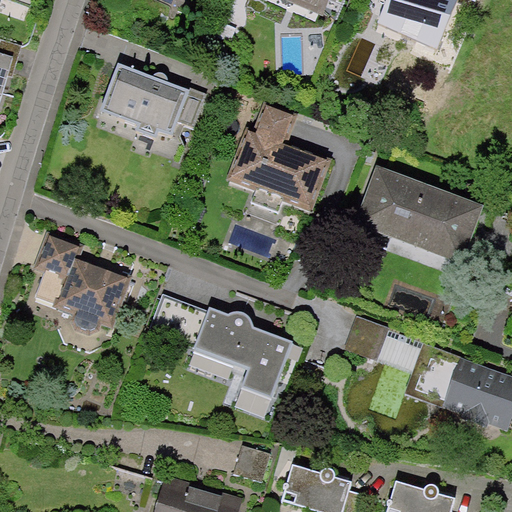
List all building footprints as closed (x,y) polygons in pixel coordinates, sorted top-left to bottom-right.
[(0,0),(0,13),(24,23),(31,0),(0,0)] [(277,0),(327,21),(336,0),(277,0)] [(457,0),(390,0),(378,32),(435,56),(457,0)] [(0,109),(19,49),(0,42),(0,109)] [(207,101),(116,66),(97,115),(167,142),(172,128),(193,136),(207,101)] [(295,124),(264,113),(254,141),(244,138),(226,185),(257,195),(251,208),(275,217),(280,205),(309,216),(325,166),(284,149),(295,124)] [(480,214),(374,173),(349,238),(384,251),(387,242),(459,270),(480,214)] [(77,251),(48,241),(37,270),(45,274),(34,303),(73,315),(71,322),(72,328),(77,333),(82,336),(89,335),(95,330),(96,324),(109,330),(127,281),(73,261),(77,251)] [(203,321),(174,309),(163,336),(194,348),(192,355),(246,374),(239,392),(269,403),(288,345),(251,332),(251,326),(248,321),(244,318),(237,316),(233,317),(226,321),(206,313),(203,321)] [(386,331),(357,320),(344,354),(374,365),(386,331)] [(511,382),(391,339),(382,364),(415,376),(407,398),(461,417),(470,430),(487,426),(507,433),(511,417),(511,382)] [(275,459),(243,449),(234,479),(266,489),(275,459)] [(315,479),(285,470),(276,502),(309,511),(358,511),(361,503),(345,499),(348,488),(334,483),(333,479),(328,476),(322,474),(318,476),(315,479)] [(241,511),(243,504),(161,480),(151,511),(241,511)] [(420,493),(392,486),(384,511),(450,511),(453,503),(437,497),(438,493),(435,489),(431,487),(427,486),(422,489),(420,493)]
